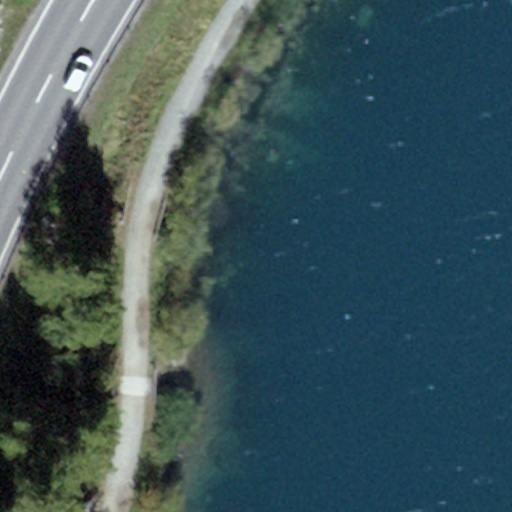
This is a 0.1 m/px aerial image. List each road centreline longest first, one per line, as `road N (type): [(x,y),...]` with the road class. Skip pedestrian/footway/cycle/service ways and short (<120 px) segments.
road 1 (track): [(117,511),(134,410),(139,257),(168,128),(247,0)]
road 2 (primary): [(0,180),(95,0)]
